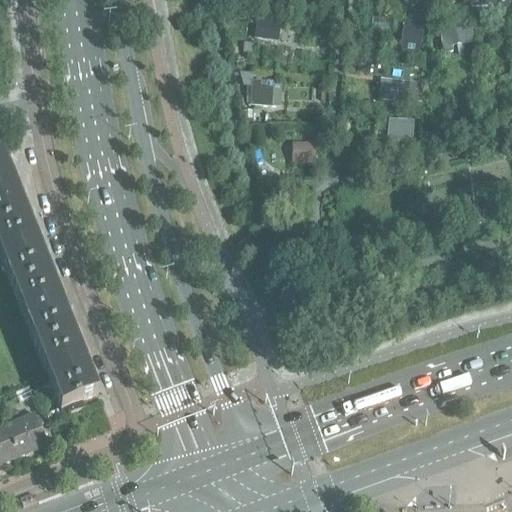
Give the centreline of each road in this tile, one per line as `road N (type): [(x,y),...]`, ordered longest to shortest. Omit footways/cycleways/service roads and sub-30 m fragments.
road 1 (residential): [(0,497),(113,456),(137,430),(73,261),(34,109)]
road 2 (tertiary): [(77,0),(114,205),(198,472)]
road 3 (tertiary): [(244,457),(145,142),(121,0)]
road 4 (secondary): [(511,365),(244,457)]
road 5 (secondary): [(264,511),(511,421)]
